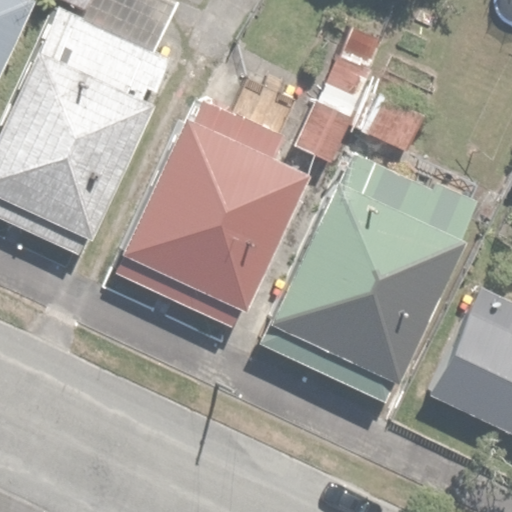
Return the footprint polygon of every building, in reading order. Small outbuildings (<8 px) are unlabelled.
[(0,0),(0,61),(28,0),(0,0)] [(57,16),(0,136),(0,182),(91,226),(166,67),(57,16)] [(343,19),(294,138),(332,154),(347,116),(411,142),(439,74),(380,50),(386,36),(343,19)] [(188,113),(122,244),(237,301),(302,169),(188,113)] [(336,167),(263,314),(398,381),(471,234),(336,167)] [(511,310),(480,296),(439,382),(511,416),(511,310)]
